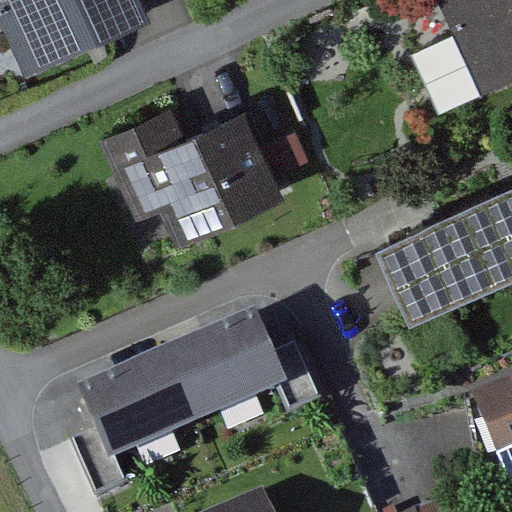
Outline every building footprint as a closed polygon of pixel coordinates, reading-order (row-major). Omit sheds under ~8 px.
[(151,8),(147,0),(6,0),(35,61),(151,8)] [(511,0),(485,0),(511,58),(511,0)] [(441,97),(478,80),(455,31),(418,48),(441,97)] [(257,104),(161,147),(196,222),(291,178),(257,104)] [(511,185),(393,236),(423,307),(511,269),(511,185)] [(268,312),(83,390),(116,467),(301,389),(268,312)] [(511,381),(484,393),(511,458),(511,381)] [(276,511),(268,491),(218,511),(276,511)]
